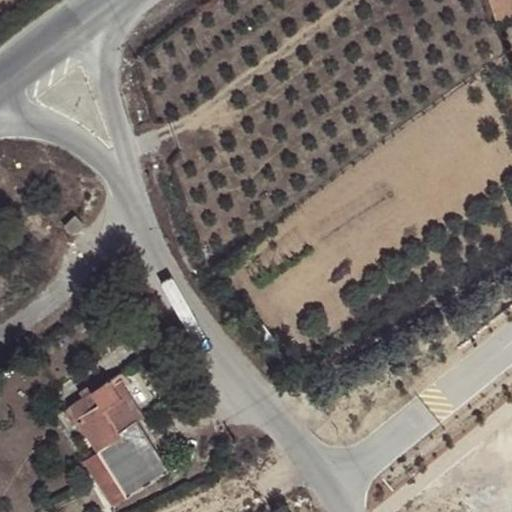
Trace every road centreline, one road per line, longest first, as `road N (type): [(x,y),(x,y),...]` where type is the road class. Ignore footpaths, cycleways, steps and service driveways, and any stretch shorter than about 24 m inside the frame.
road 1 (unclassified): [(346,511),(219,354),(169,277),(126,177)]
road 2 (unclassified): [(126,177),(106,75),(123,0)]
road 3 (unclassified): [(0,100),(80,140),(126,177)]
road 4 (primary): [(115,0),(0,86)]
